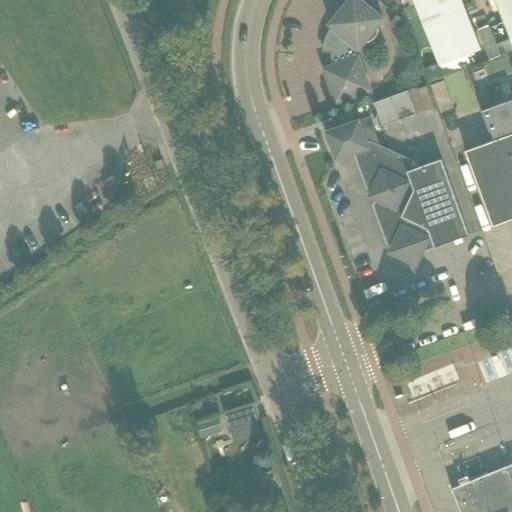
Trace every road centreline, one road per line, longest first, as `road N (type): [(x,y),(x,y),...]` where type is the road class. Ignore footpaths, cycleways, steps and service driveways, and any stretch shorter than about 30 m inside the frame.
road 1 (unclassified): [(272,382),(119,0)]
road 2 (tertiary): [(344,359),(252,106),(245,67),(255,0)]
road 3 (unclassified): [(344,359),(511,298)]
road 4 (tertiary): [(396,511),(344,359)]
road 5 (unclassified): [(316,511),(272,382)]
